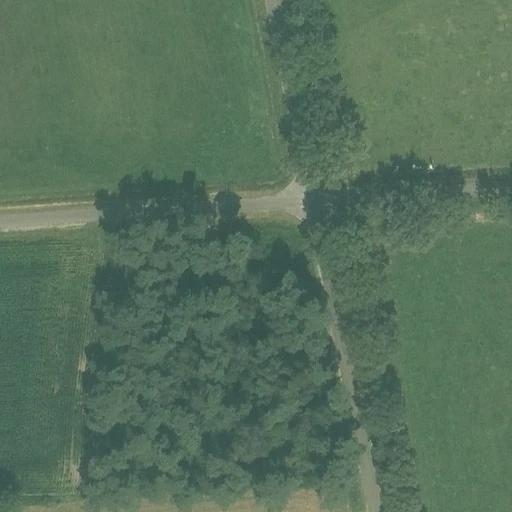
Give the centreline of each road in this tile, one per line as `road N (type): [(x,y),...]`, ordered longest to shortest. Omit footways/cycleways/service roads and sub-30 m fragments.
road 1 (unclassified): [(377,511),(314,200)]
road 2 (unclassified): [(0,221),(314,200)]
road 3 (unclassified): [(314,200),(274,0)]
road 4 (unclassified): [(314,200),(511,185)]
